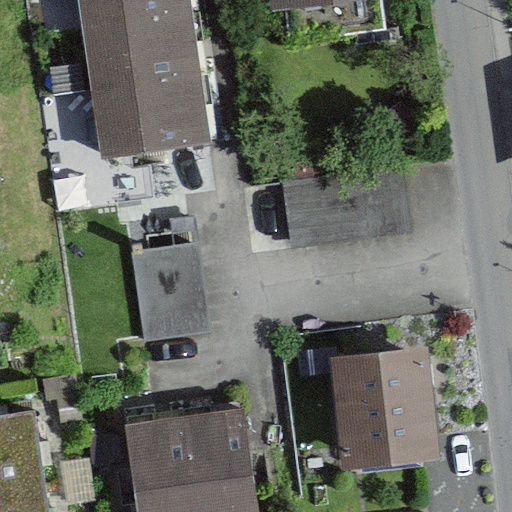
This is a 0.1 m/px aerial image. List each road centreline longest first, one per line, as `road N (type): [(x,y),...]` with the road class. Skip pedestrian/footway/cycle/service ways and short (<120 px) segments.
road 1 (tertiary): [(511,379),(460,0)]
road 2 (unknown): [(491,233),(212,270)]
